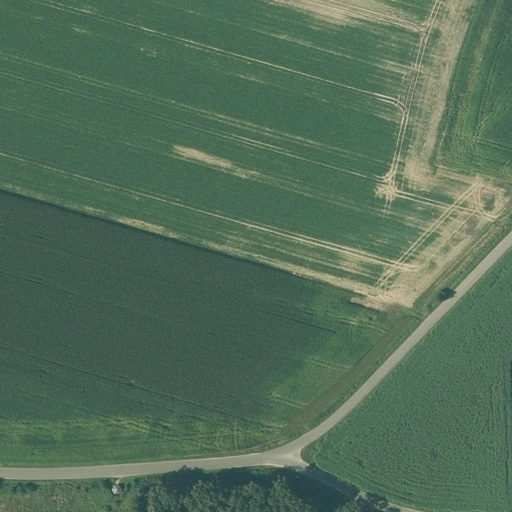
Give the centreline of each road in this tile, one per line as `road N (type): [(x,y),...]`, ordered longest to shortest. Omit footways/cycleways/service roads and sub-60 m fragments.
road 1 (unclassified): [(280,452),(328,425),(511,239)]
road 2 (unclassified): [(0,472),(213,465),(280,452)]
road 3 (unclassified): [(280,452),(399,511)]
